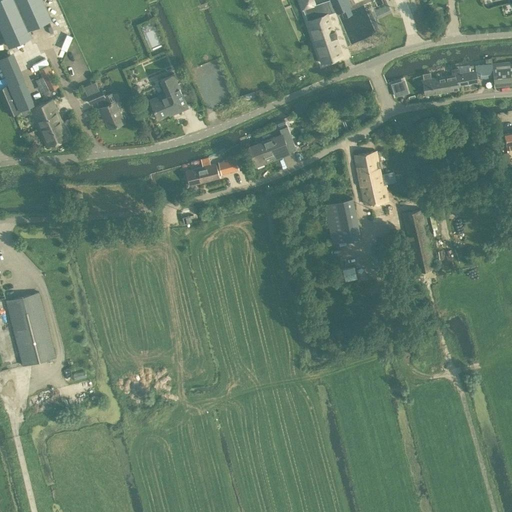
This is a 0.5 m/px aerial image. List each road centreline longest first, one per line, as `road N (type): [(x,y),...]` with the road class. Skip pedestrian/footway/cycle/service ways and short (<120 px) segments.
road 1 (track): [(32,501),(65,490),(62,449),(147,426),(182,402),(304,382),(396,351)]
road 2 (residential): [(0,220),(140,211),(252,184),(391,111)]
road 3 (unclassified): [(0,162),(174,143),(371,62)]
road 4 (track): [(495,511),(462,387),(453,375),(416,375),(398,358),(392,334)]
road 5 (track): [(174,232),(155,244),(182,402)]
road 6 (unclassified): [(371,62),(438,40),(511,34)]
road 7 (track): [(34,511),(0,381)]
road 8 (residential): [(391,111),(511,93)]
